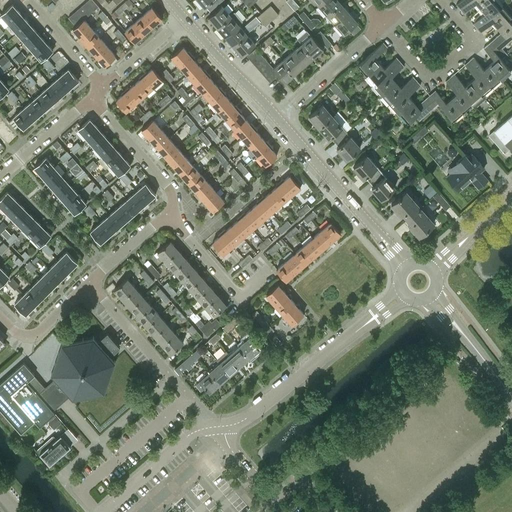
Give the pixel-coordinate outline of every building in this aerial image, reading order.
[(94,10),(98,6),(93,0),(88,0),(87,1),(94,10)] [(211,0),(206,6),(210,11),(222,0),(211,0)] [(327,14),(341,2),(338,0),(324,0),(319,5),(327,14)] [(460,0),(456,4),(460,9),(469,0),(460,0)] [(469,0),(460,9),(464,13),(476,2),(481,7),(489,0),(469,0)] [(498,0),(489,0),(481,7),(485,13),(473,24),(476,28),(503,5),(498,0)] [(92,12),(94,10),(87,1),(82,5),(89,14),(92,12)] [(123,10),(128,6),(124,2),(119,6),(123,10)] [(335,24),(349,12),(341,2),(327,14),(335,24)] [(497,27),(511,13),(511,9),(506,2),(503,5),(476,28),(480,32),(493,21),(497,27)] [(9,23),(20,13),(12,4),(1,14),(9,23)] [(85,18),(89,14),(82,5),(78,9),(85,18)] [(216,27),(230,15),(222,5),(208,17),(216,27)] [(265,17),(274,9),(270,5),(261,13),(265,17)] [(94,10),(92,12),(94,15),(101,10),(98,6),(94,10)] [(118,14),(123,10),(119,6),(115,10),(118,14)] [(152,6),(143,14),(152,25),(157,21),(158,22),(161,19),(160,18),(162,17),(152,6)] [(84,19),(85,18),(78,9),(73,13),(80,22),(84,19)] [(269,22),(278,14),(274,9),(265,17),(269,22)] [(102,19),(106,15),(102,10),(98,14),(102,19)] [(238,24),(242,21),(234,12),(230,15),(216,27),(224,36),(238,24)] [(343,33),(357,21),(349,12),(335,24),(343,33)] [(17,32),(28,22),(20,13),(9,23),(17,32)] [(76,26),(80,22),(73,13),(68,17),(76,26)] [(511,13),(497,27),(502,32),(488,44),(499,56),(505,52),(502,48),(511,39),(511,13)] [(143,14),(134,22),(143,33),(148,29),(149,30),(152,27),(151,26),(152,25),(143,14)] [(106,24),(111,20),(106,15),(102,19),(106,24)] [(287,28),(297,19),(294,15),(284,24),(287,28)] [(306,24),(311,20),(307,15),(302,19),(306,24)] [(256,16),(245,26),(249,30),(260,21),(256,16)] [(265,26),(269,22),(265,17),(260,21),(265,26)] [(76,26),(73,28),(78,34),(77,35),(79,37),(80,36),(81,37),(92,28),(84,19),(80,22),(76,26)] [(25,42),(36,31),(28,22),(17,32),(25,42)] [(134,22),(125,30),(134,41),(139,37),(140,38),(143,35),(142,34),(143,33),(134,22)] [(246,33),(238,24),(224,36),(232,45),(246,33)] [(283,32),(287,28),(284,24),(279,27),(283,32)] [(82,39),(81,39),(83,43),(84,42),(89,47),(100,37),(92,28),(81,37),(82,39)] [(118,37),(122,34),(117,28),(113,32),(118,37)] [(306,30),(296,38),(301,43),(302,45),(313,58),(323,49),(312,37),(306,30)] [(319,38),(324,34),(320,30),(315,34),(319,38)] [(33,51),(44,40),(36,31),(25,42),(33,51)] [(241,55),(255,43),(246,33),(232,45),(241,55)] [(327,48),(332,44),(324,34),(319,38),(327,48)] [(269,44),(274,40),(270,36),(265,40),(269,44)] [(100,37),(89,47),(93,52),(92,52),(94,55),(95,54),(97,56),(108,46),(100,37)] [(41,60),(52,49),(44,40),(33,51),(41,60)] [(264,48),(269,44),(265,40),(260,44),(264,48)] [(375,57),(388,47),(384,42),(358,65),(365,72),(361,76),(362,77),(380,62),(375,57)] [(301,43),(291,51),(293,53),(304,66),(313,58),(302,45),(301,43)] [(511,59),(505,52),(499,56),(488,44),(484,48),(495,60),(490,65),(505,82),(506,80),(503,76),(511,70),(511,71),(511,59)] [(16,54),(20,50),(15,45),(11,49),(16,54)] [(98,57),(96,58),(99,60),(100,59),(104,65),(116,55),(108,46),(97,56),(98,57)] [(182,46),(171,56),(179,65),(190,56),(189,54),(190,54),(188,51),(187,52),(182,46)] [(250,60),(259,52),(256,48),(247,56),(250,60)] [(12,57),(16,54),(11,49),(8,52),(12,57)] [(19,63),(26,56),(22,51),(14,58),(18,63),(19,63)] [(291,51),(282,59),(284,61),(295,74),(304,66),(293,53),(291,51)] [(254,64),(263,56),(259,52),(250,60),(254,64)] [(6,63),(10,59),(5,54),(1,58),(6,63)] [(190,56),(179,65),(187,74),(198,65),(194,59),(192,56),(191,57),(190,56)] [(258,69),(267,61),(263,56),(254,64),(258,69)] [(374,84),(400,61),(397,57),(384,68),(380,62),(362,77),(364,79),(368,76),(374,84)] [(490,65),(484,69),(474,57),(470,61),(492,86),(500,79),(503,83),(505,82),(490,65)] [(49,70),(54,66),(47,58),(42,63),(49,70)] [(282,59),(273,67),(274,69),(275,70),(274,70),(278,75),(285,82),(295,74),(284,61),(282,59)] [(262,73),(271,65),(267,61),(258,69),(262,73)] [(392,76),(404,65),(400,61),(374,84),(381,91),(377,94),(379,97),(397,82),(392,76)] [(484,93),(492,86),(470,61),(465,65),(476,77),(471,81),(486,99),(487,97),(484,93)] [(26,65),(22,68),(26,73),(30,69),(27,65),(26,65)] [(198,65),(187,74),(195,83),(206,73),(205,72),(206,71),(204,69),(203,70),(198,65)] [(265,77),(274,69),(271,65),(262,73),(265,77)] [(144,75),(143,75),(153,87),(162,79),(152,67),(147,72),(146,71),(143,74),(144,75)] [(69,87),(78,79),(68,68),(59,76),(69,87)] [(166,77),(170,74),(165,68),(161,72),(166,77)] [(274,70),(275,70),(274,69),(265,77),(270,82),(278,75),(274,70)] [(16,82),(23,75),(19,70),(12,77),(16,82)] [(206,73),(195,83),(202,92),(214,82),(209,77),(210,77),(208,74),(207,75),(206,73)] [(471,81),(465,86),(455,74),(451,77),(473,103),(481,96),(484,100),(486,99),(471,81)] [(31,87),(36,82),(30,75),(24,79),(31,87)] [(139,79),(134,83),(144,95),(153,87),(143,75),(142,77),(141,76),(138,78),(139,79)] [(60,95),(69,87),(59,76),(50,84),(60,95)] [(391,103),(417,80),(413,76),(401,87),(397,82),(379,97),(380,98),(384,95),(391,103)] [(465,110),(473,103),(451,77),(446,81),(456,93),(452,97),(467,115),(468,114),(465,110)] [(409,95),(421,85),(417,80),(391,103),(398,110),(394,113),(396,116),(413,101),(409,95)] [(350,100),(341,89),(335,81),(329,86),(330,87),(336,94),(337,93),(346,104),(350,100)] [(214,82),(202,92),(210,101),(222,92),(220,90),(221,89),(219,87),(218,88),(214,82)] [(126,90),(125,91),(135,102),(144,95),(134,83),(129,88),(128,87),(125,89),(126,90)] [(50,103),(60,95),(50,84),(41,92),(50,103)] [(182,95),(186,91),(181,86),(177,90),(182,95)] [(13,102),(18,98),(11,90),(6,94),(13,102)] [(452,97),(446,102),(436,90),(431,94),(439,103),(454,120),(462,112),(465,116),(467,115),(452,97)] [(121,95),(116,99),(126,110),(135,102),(125,91),(124,92),(123,91),(121,94),(121,95)] [(192,93),(189,96),(186,91),(182,95),(182,96),(179,99),(185,105),(195,96),(192,93)] [(41,111),(50,103),(41,92),(31,100),(41,111)] [(222,92),(210,101),(218,110),(229,101),(225,95),(226,95),(224,92),(223,93),(222,92)] [(166,102),(171,98),(167,94),(163,98),(166,102)] [(420,121),(439,103),(431,94),(418,106),(413,101),(396,116),(397,117),(401,114),(408,122),(415,116),(420,121)] [(161,106),(166,102),(163,98),(158,102),(161,106)] [(32,119),(41,111),(31,100),(22,108),(32,119)] [(175,109),(179,105),(174,100),(170,104),(175,109)] [(229,101),(218,110),(226,119),(237,109),(236,108),(237,107),(234,104),(234,105),(229,101)] [(198,112),(203,107),(199,102),(189,111),(194,116),(198,113),(198,112)] [(331,108),(328,110),(323,104),(309,116),(319,127),(333,115),(333,116),(336,114),(331,108)] [(23,127),(32,119),(22,108),(13,116),(23,127)] [(237,109),(226,119),(234,128),(245,119),(240,113),(241,112),(239,110),(238,111),(237,109)] [(148,118),(153,114),(149,110),(145,114),(148,118)] [(143,122),(148,118),(145,114),(140,118),(143,122)] [(187,123),(191,119),(186,114),(182,117),(187,123)] [(511,114),(495,130),(489,135),(498,144),(504,151),(506,151),(510,147),(511,149),(511,114)] [(346,131),(333,116),(333,115),(319,127),(329,138),(331,137),(335,141),(346,131)] [(86,137),(97,127),(89,118),(78,128),(86,137)] [(149,138),(160,128),(152,119),(141,129),(149,138)] [(242,137),(253,128),(245,119),(234,128),(242,137)] [(209,134),(213,130),(209,125),(205,129),(209,134)] [(414,142),(429,129),(425,125),(410,138),(414,142)] [(94,146),(105,137),(97,127),(86,137),(94,146)] [(157,147),(168,137),(160,128),(149,138),(157,147)] [(250,146),(261,137),(253,128),(242,137),(250,146)] [(377,138),(381,135),(375,128),(372,132),(377,138)] [(213,138),(217,135),(213,130),(209,134),(213,138)] [(202,140),(206,136),(202,131),(198,135),(202,140)] [(347,159),(360,147),(346,131),(335,141),(339,146),(337,148),(347,159)] [(206,145),(210,141),(206,136),(202,140),(206,145)] [(102,156),(113,146),(105,137),(94,146),(102,156)] [(168,137),(157,147),(161,152),(161,153),(163,156),(164,155),(165,156),(176,146),(168,137)] [(261,137),(250,146),(258,155),(269,146),(267,144),(268,143),(266,141),(265,141),(261,137)] [(224,152),(229,148),(224,143),(220,147),(224,152)] [(73,153),(77,150),(73,145),(69,148),(73,153)] [(110,165),(121,155),(113,146),(102,156),(110,165)] [(176,146),(165,156),(169,161),(168,162),(171,165),(172,164),(173,165),(184,155),(176,146)] [(269,146),(258,155),(265,164),(277,155),(272,149),(273,148),(270,146),(270,147),(269,146)] [(229,157),(233,153),(229,148),(224,152),(229,157)] [(197,161),(206,153),(203,149),(194,157),(197,161)] [(217,158),(222,154),(217,149),(213,153),(217,158)] [(403,163),(409,158),(403,152),(398,157),(403,163)] [(226,159),(222,154),(217,158),(222,163),(226,159)] [(450,173),(447,176),(459,190),(471,180),(478,188),(488,179),(481,171),(485,167),(472,154),(468,157),(465,154),(456,162),(447,170),(450,173)] [(118,174),(129,164),(121,155),(110,165),(118,174)] [(184,155),(173,165),(177,170),(176,171),(179,174),(180,173),(181,174),(192,164),(184,155)] [(370,181),(381,171),(367,155),(354,167),(363,178),(365,176),(370,181)] [(42,176),(53,166),(45,157),(34,167),(42,176)] [(222,163),(221,164),(224,167),(229,163),(226,159),(222,163)] [(93,168),(97,165),(93,160),(89,163),(93,168)] [(240,170),(244,166),(240,161),(236,165),(240,170)] [(192,164),(181,174),(185,179),(184,180),(187,183),(188,182),(189,183),(200,173),(192,164)] [(50,185),(61,175),(53,166),(42,176),(50,185)] [(244,174),(248,171),(244,166),(240,170),(244,174)] [(82,178),(87,174),(82,168),(78,172),(82,178)] [(233,176),(237,172),(233,168),(229,171),(233,176)] [(296,170),(290,175),(300,187),(306,182),(296,170)] [(382,199),(395,187),(381,171),(370,181),(374,185),(371,187),(382,199)] [(237,181),(241,177),(237,172),(233,176),(237,181)] [(200,173),(189,183),(193,188),(192,189),(195,192),(196,191),(197,192),(208,182),(200,173)] [(281,182),(280,183),(291,195),(300,187),(290,175),(290,174),(284,179),(283,178),(280,181),(281,182)] [(58,194),(69,184),(61,175),(50,185),(58,194)] [(107,184),(107,183),(103,179),(99,182),(103,187),(107,184)] [(208,182),(197,192),(201,197),(200,198),(202,201),(203,200),(205,201),(216,191),(208,182)] [(146,202),(155,194),(145,183),(136,191),(146,202)] [(276,187),(270,191),(281,203),(291,195),(280,183),(278,184),(278,183),(275,186),(276,187)] [(66,203),(77,193),(69,184),(58,194),(66,203)] [(437,192),(430,184),(423,190),(430,198),(437,192)] [(97,193),(101,190),(96,185),(92,188),(97,193)] [(0,205),(5,211),(15,200),(7,191),(0,198),(0,205)] [(137,210),(146,202),(136,191),(127,199),(137,210)] [(216,191),(205,201),(209,206),(208,207),(210,210),(211,209),(212,210),(224,200),(216,191)] [(262,199),(260,200),(271,212),(281,203),(270,191),(264,196),(264,195),(261,198),(262,199)] [(408,218),(420,207),(406,191),(391,204),(401,215),(404,213),(408,218)] [(445,210),(450,205),(438,191),(433,196),(445,210)] [(109,201),(114,197),(110,192),(105,197),(109,201)] [(74,212),(85,203),(77,193),(66,203),(74,212)] [(127,218),(137,210),(127,199),(118,207),(127,218)] [(13,219),(24,208),(15,200),(5,211),(13,219)] [(256,203),(251,208),(261,220),(271,212),(260,200),(259,201),(258,200),(256,202),(256,203)] [(118,207),(117,207),(114,203),(110,206),(114,210),(109,215),(118,226),(127,218),(118,207)] [(305,212),(310,208),(306,203),(301,208),(305,212)] [(426,230),(434,223),(420,207),(408,218),(412,223),(409,225),(419,236),(421,235),(422,237),(428,232),(426,230)] [(22,228),(33,217),(24,208),(13,219),(22,228)] [(242,215),(241,217),(251,229),(261,220),(251,208),(245,213),(244,212),(241,214),(242,215)] [(300,216),(305,212),(301,208),(296,212),(300,216)] [(312,219),(317,215),(313,210),(308,215),(312,219)] [(109,234),(118,226),(109,215),(100,223),(109,234)] [(307,223),(312,219),(308,215),(303,219),(307,223)] [(31,236),(41,225),(33,217),(22,228),(31,236)] [(242,237),(251,229),(241,217),(231,225),(242,237)] [(291,224),(287,220),(282,225),(286,229),(291,224)] [(331,240),(340,233),(330,222),(321,229),(331,240)] [(100,242),(109,234),(100,223),(90,231),(100,242)] [(39,245),(50,234),(41,225),(31,236),(39,245)] [(232,246),(242,237),(231,225),(221,233),(232,246)] [(281,234),(286,229),(282,225),(277,229),(281,234)] [(299,230),(295,226),(290,230),(293,235),(299,230)] [(322,248),(331,240),(321,229),(312,237),(322,248)] [(289,238),(293,235),(290,230),(285,234),(289,238)] [(14,241),(18,237),(13,232),(10,236),(14,241)] [(222,254),(232,246),(221,233),(211,242),(222,254)] [(11,244),(14,241),(10,236),(6,239),(11,244)] [(267,246),(271,241),(268,237),(263,241),(267,246)] [(312,237),(303,245),(313,256),(314,255),(315,256),(317,254),(317,253),(322,248),(312,237)] [(164,260),(177,249),(170,240),(157,251),(164,260)] [(261,250),(267,246),(263,241),(258,246),(261,250)] [(276,250),(281,245),(277,241),(272,246),(276,250)] [(0,245),(4,250),(8,247),(3,242),(0,245)] [(303,245),(294,253),(304,264),(309,259),(310,260),(312,258),(312,257),(313,256),(303,245)] [(271,254),(276,250),(272,246),(268,250),(271,254)] [(173,270),(186,258),(177,249),(164,260),(173,270)] [(29,255),(25,251),(21,254),(26,259),(29,255)] [(68,270),(77,262),(66,251),(58,260),(68,270)] [(294,253),(285,261),(295,272),(296,271),(297,272),(299,269),(304,264),(294,253)] [(247,262),(252,258),(249,254),(244,258),(247,262)] [(19,266),(23,262),(18,257),(14,261),(19,266)] [(181,279),(194,267),(186,258),(173,270),(181,279)] [(242,267),(247,262),(244,258),(238,262),(242,267)] [(60,279),(68,270),(58,260),(49,268),(60,279)] [(285,261),(276,269),(286,280),(291,275),(292,276),(294,274),(294,273),(295,272),(285,261)] [(32,273),(37,268),(32,263),(27,268),(32,273)] [(151,273),(155,269),(150,264),(146,267),(151,273)] [(0,283),(8,275),(0,267),(0,283)] [(189,288),(202,277),(194,267),(181,279),(189,288)] [(51,287),(60,279),(49,268),(40,277),(51,287)] [(156,278),(160,275),(155,269),(151,273),(156,278)] [(144,279),(148,275),(143,270),(139,273),(144,279)] [(149,284),(153,281),(148,275),(144,279),(149,284)] [(10,285),(15,280),(11,277),(6,281),(10,285)] [(42,296),(51,287),(40,277),(32,285),(42,296)] [(197,297),(210,286),(202,277),(189,288),(197,297)] [(122,298),(135,287),(127,278),(114,289),(122,298)] [(167,291),(172,287),(167,282),(163,285),(167,291)] [(278,284),(266,295),(274,304),(286,294),(282,288),(280,285),(279,285),(278,284)] [(34,304),(42,296),(32,285),(23,294),(34,304)] [(205,307),(218,295),(210,286),(197,297),(205,307)] [(130,307),(143,296),(135,287),(122,298),(130,307)] [(172,296),(177,293),(172,287),(167,291),(172,296)] [(160,297),(165,293),(160,288),(155,291),(160,297)] [(165,303),(170,299),(165,293),(160,297),(165,303)] [(25,313),(34,304),(23,294),(15,302),(25,313)] [(286,294),(274,304),(283,314),(295,303),(290,298),(291,297),(288,294),(287,295),(286,294)] [(213,316),(226,304),(218,295),(205,307),(213,316)] [(138,317),(151,305),(143,296),(130,307),(138,317)] [(184,309),(188,305),(183,300),(179,303),(184,309)] [(295,303),(283,314),(291,324),(303,313),(299,308),(299,307),(297,304),(296,305),(295,303)] [(146,326),(159,315),(151,305),(138,317),(146,326)] [(189,315),(193,311),(188,305),(184,309),(189,315)] [(176,315),(181,312),(176,306),(172,310),(176,315)] [(265,312),(261,316),(256,311),(252,315),(257,320),(260,317),(263,320),(268,315),(265,312)] [(181,321),(186,317),(181,312),(176,315),(181,321)] [(154,335),(167,324),(159,315),(146,326),(154,335)] [(226,332),(238,321),(234,317),(222,327),(226,332)] [(200,328),(204,324),(199,318),(195,322),(200,328)] [(265,330),(269,326),(265,321),(261,325),(265,330)] [(162,344),(175,333),(167,324),(154,335),(162,344)] [(193,334),(197,330),(192,324),(187,328),(193,334)] [(269,335),(274,331),(269,326),(265,330),(269,335)] [(217,340),(221,337),(217,332),(213,335),(217,340)] [(110,355),(120,347),(107,333),(98,341),(93,336),(61,342),(51,373),(55,378),(44,388),(33,375),(34,374),(23,362),(0,382),(0,409),(20,432),(34,420),(39,425),(54,412),(52,410),(61,402),(70,394),(72,397),(104,391),(115,360),(110,355)] [(170,353),(183,342),(175,333),(162,344),(170,353)] [(259,348),(249,337),(247,334),(242,338),(244,340),(238,346),(249,357),(259,348)] [(213,344),(217,340),(213,335),(209,339),(213,344)] [(239,365),(249,357),(238,346),(229,354),(239,365)] [(229,354),(226,350),(216,359),(219,363),(220,362),(230,374),(239,365),(229,354)] [(185,368),(198,357),(193,353),(181,363),(185,368)] [(220,382),(230,374),(220,362),(219,363),(210,371),(220,382)] [(210,391),(220,382),(210,371),(196,384),(201,389),(205,386),(210,391)] [(56,416),(49,423),(55,429),(61,422),(56,416)] [(49,463),(70,445),(60,434),(55,438),(52,434),(36,449),(49,463)]
